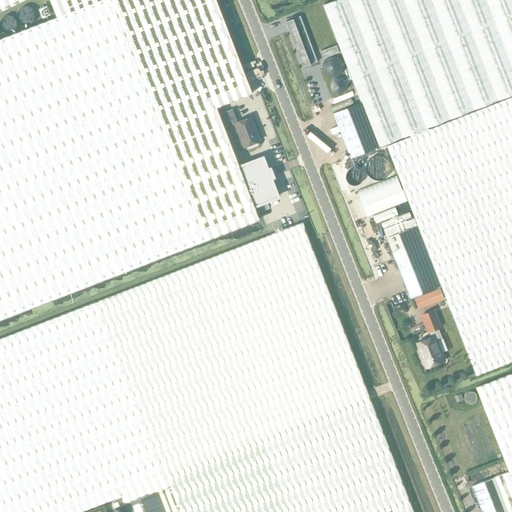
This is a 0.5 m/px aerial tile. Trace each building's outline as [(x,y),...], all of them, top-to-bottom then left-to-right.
[(52,0),(59,19),(0,41),(0,319),(259,219),(255,207),(281,197),(274,177),(276,176),(272,165),(269,166),(265,153),(238,164),(216,107),(252,93),(216,0),(52,0)] [(0,0),(0,11),(23,0),(0,0)] [(333,113),(350,158),(379,147),(511,94),(511,0),(334,0),(323,5),(361,102),(333,113)] [(300,16),(285,21),(303,67),(318,62),(300,16)] [(337,45),(321,51),(324,59),(339,53),(337,45)] [(441,286),(476,376),(511,361),(511,97),(387,146),(418,226),(387,238),(411,298),(441,286)] [(247,149),(249,150),(258,146),(259,144),(258,141),(260,140),(251,117),(237,122),(232,109),(219,114),(225,128),(235,124),(244,146),(245,146),(247,149)] [(393,167),(393,162),(391,160),(390,158),(388,156),(385,154),(383,154),(381,153),(379,153),(376,154),(373,155),(371,157),(370,158),(368,161),(367,162),(367,165),(367,168),(367,170),(368,173),(370,175),(371,177),(374,178),(377,180),(379,180),(382,180),(385,179),(386,178),(389,176),(391,175),(392,172),(393,170),(393,167)] [(365,175),(364,170),(363,168),(361,166),(360,165),(357,164),(355,163),(353,163),(350,163),(348,164),(344,166),(343,168),(342,170),(341,172),(341,175),(342,179),(343,181),(344,183),(348,185),(352,186),(354,186),(357,186),(359,185),(361,183),(363,180),(364,177),(365,175)] [(408,206),(407,205),(406,204),(405,203),(404,203),(403,203),(402,203),(401,204),(400,204),(399,205),(399,206),(398,206),(398,207),(398,208),(398,209),(398,210),(398,211),(399,211),(399,212),(400,213),(402,214),(403,214),(404,214),(405,213),(406,213),(407,212),(408,211),(408,210),(408,209),(408,208),(408,206)] [(414,511),(303,222),(99,301),(0,339),(0,511),(78,511),(119,497),(122,504),(125,511),(414,511)] [(423,295),(413,299),(416,307),(426,303),(423,295)] [(438,329),(442,328),(435,309),(420,315),(427,333),(429,333),(431,337),(417,343),(419,348),(418,349),(420,354),(419,354),(422,360),(423,360),(427,368),(428,367),(429,369),(430,369),(435,368),(435,366),(434,365),(444,361),(441,352),(439,353),(435,342),(442,339),(438,329)] [(511,511),(511,373),(476,387),(509,471),(472,486),(482,511),(511,511)]
